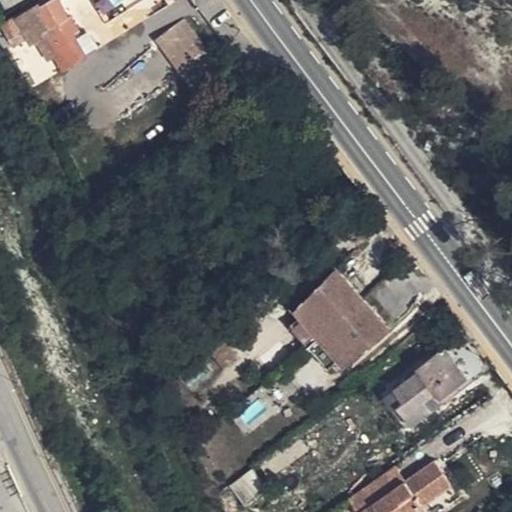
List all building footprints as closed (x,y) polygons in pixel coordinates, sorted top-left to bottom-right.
[(66,20),(70,17),(59,0),(50,0),(42,6),(39,2),(29,8),(34,17),(51,45),(57,55),(65,69),(87,56),(75,35),(66,20)] [(34,17),(29,8),(13,19),(16,24),(20,20),(23,24),(34,17)] [(203,98),(231,79),(186,15),(158,34),(203,98)] [(72,16),(70,17),(66,20),(75,35),(81,31),(72,16)] [(16,24),(13,19),(0,26),(0,57),(5,54),(15,48),(14,45),(29,36),(23,24),(20,20),(16,24)] [(48,60),(57,55),(51,45),(42,50),(48,60)] [(5,54),(0,57),(0,64),(6,78),(15,74),(5,54)] [(85,202),(67,167),(57,173),(76,207),(85,202)] [(321,334),(361,300),(336,272),(300,310),(303,313),(321,334)] [(347,365),(386,329),(361,300),(321,334),(340,357),(347,365)] [(321,334),(303,313),(292,322),(311,343),(321,334)] [(492,367),(465,332),(418,368),(420,370),(395,390),(404,400),(399,405),(413,424),(443,400),(441,398),(468,377),(471,383),(492,367)] [(340,357),(321,334),(311,343),(330,367),(340,357)] [(445,403),(471,383),(468,377),(441,398),(443,400),(445,403)] [(404,400),(395,390),(386,397),(409,427),(413,424),(399,405),(404,400)] [(377,481),(350,499),(358,511),(412,511),(452,483),(435,460),(396,487),(386,495),(377,481)] [(252,468),(232,484),(247,505),(268,490),(252,468)] [(387,474),(377,481),(386,495),(396,487),(387,474)]
